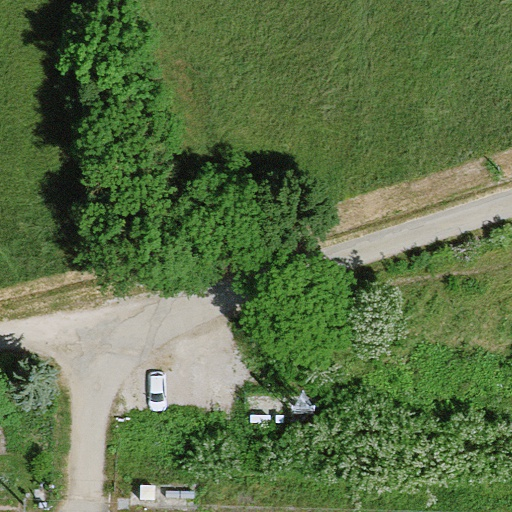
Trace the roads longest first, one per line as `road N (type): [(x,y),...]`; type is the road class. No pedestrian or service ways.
road 1 (track): [(511,201),(193,300),(139,335)]
road 2 (track): [(139,335),(108,377),(94,414),(85,511)]
road 3 (track): [(0,334),(69,324),(139,335)]
